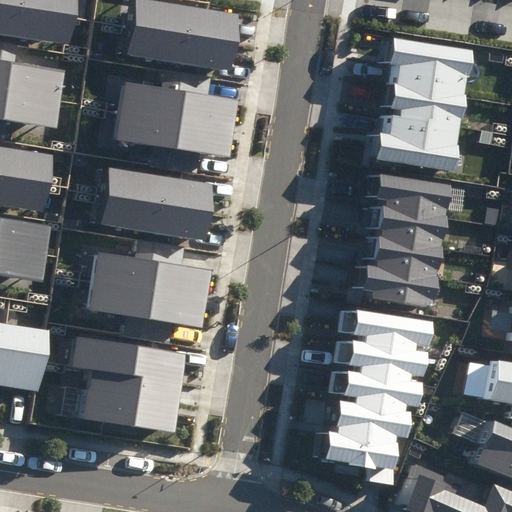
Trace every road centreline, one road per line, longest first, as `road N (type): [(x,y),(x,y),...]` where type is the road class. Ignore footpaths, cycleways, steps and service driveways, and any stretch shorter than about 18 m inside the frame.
road 1 (residential): [(311,0),(223,504)]
road 2 (residential): [(0,470),(223,504)]
